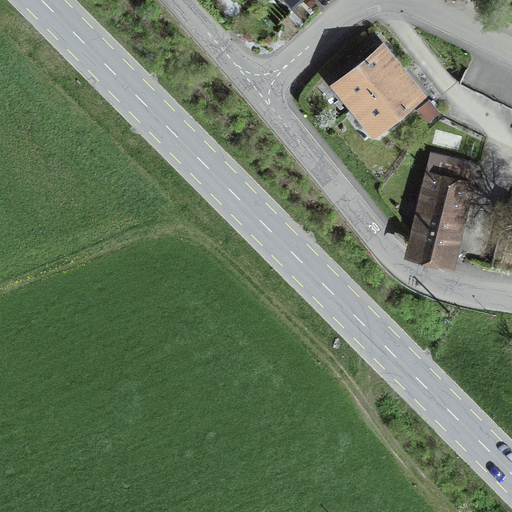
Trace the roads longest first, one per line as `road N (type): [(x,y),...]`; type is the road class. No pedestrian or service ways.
road 1 (primary): [(39,0),(511,478)]
road 2 (unclassified): [(254,88),(397,260),(446,286),(511,300)]
road 3 (unknown): [(469,290),(491,170),(489,135),(403,33),(365,15)]
road 4 (residential): [(511,55),(409,13),(365,15)]
road 5 (residential): [(365,15),(329,18),(254,88)]
